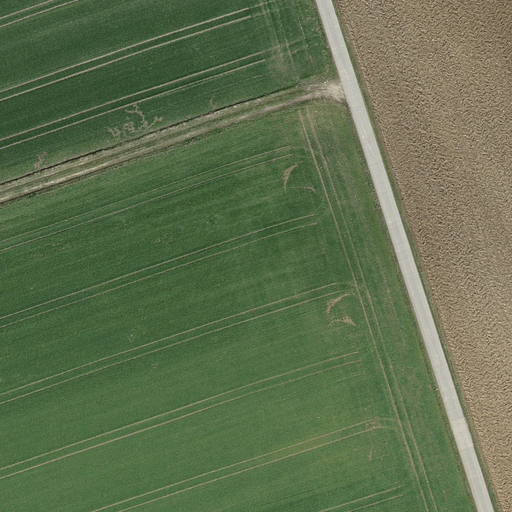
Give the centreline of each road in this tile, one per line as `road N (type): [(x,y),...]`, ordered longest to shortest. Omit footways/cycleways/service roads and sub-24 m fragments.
road 1 (unclassified): [(481,511),(318,0)]
road 2 (track): [(0,199),(343,82)]
